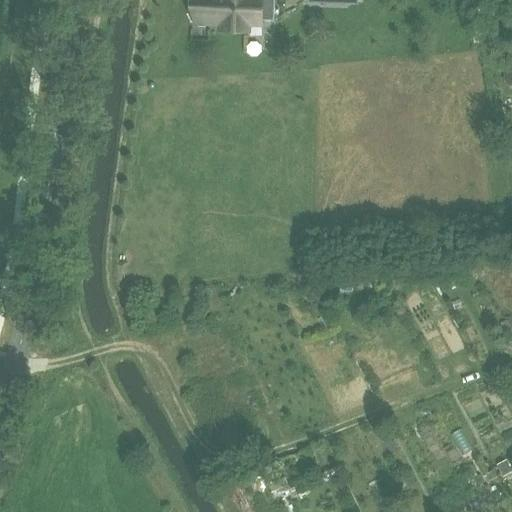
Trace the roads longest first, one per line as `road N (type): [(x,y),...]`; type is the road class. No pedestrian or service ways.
road 1 (track): [(15,363),(148,348),(216,459),(241,464),(511,361)]
road 2 (tertiary): [(0,412),(31,298),(72,0)]
